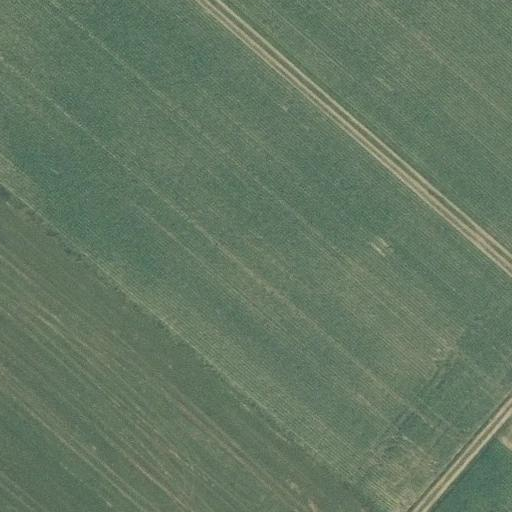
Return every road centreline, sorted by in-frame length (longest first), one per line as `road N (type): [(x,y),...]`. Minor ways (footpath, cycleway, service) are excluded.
road 1 (track): [(511,262),(212,0)]
road 2 (track): [(418,511),(511,404)]
